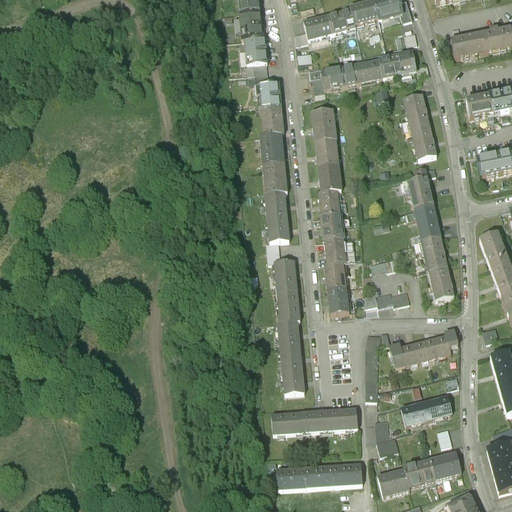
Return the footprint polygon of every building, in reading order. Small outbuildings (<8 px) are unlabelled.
[(238,0),(240,18),(260,17),(258,0),(238,0)] [(396,0),(394,0),(373,6),(378,24),(399,18),(401,17),(398,9),(396,0)] [(458,0),(434,0),(436,9),(459,4),(458,0)] [(373,6),(349,12),(350,15),(354,30),(378,24),(373,6)] [(406,6),(398,9),(401,17),(399,18),(402,27),(411,24),(406,6)] [(311,12),(299,16),(300,20),(313,17),(311,12)] [(354,30),(350,15),(327,21),(332,39),(355,32),(354,30)] [(260,17),(240,18),(242,44),(245,44),(253,43),(253,40),(261,40),(260,17)] [(327,21),(304,28),(306,36),(308,45),(332,39),(327,21)] [(497,35),(489,36),(490,39),(481,41),(485,59),(511,53),(511,40),(511,35),(497,38),(497,35)] [(308,45),(306,36),(295,39),(296,49),(309,46),(308,45)] [(403,39),(406,51),(419,47),(416,36),(403,39)] [(253,43),(245,44),(247,70),(248,70),(266,69),(267,69),(264,40),(261,40),(253,40),(253,43)] [(481,41),(451,47),(455,65),(485,59),(481,41)] [(310,56),(296,57),(297,66),(310,65),(310,56)] [(411,56),(378,63),(382,83),(415,76),(411,56)] [(378,63),(354,68),(358,88),(382,83),(378,63)] [(354,68),(321,74),(322,81),(325,95),(358,88),(354,68)] [(266,69),(248,70),(249,81),(254,80),(267,79),(266,69)] [(322,81),(321,74),(308,77),(309,83),(311,83),(322,81)] [(267,79),(254,80),(255,89),(259,88),(268,87),(267,79)] [(322,81),(311,83),(315,102),(326,100),(325,95),(322,81)] [(268,87),(259,88),(261,114),(281,112),(279,86),(268,87)] [(378,106),(389,104),(386,94),(376,96),(378,106)] [(511,97),(489,102),(493,119),(511,115),(511,97)] [(421,101),(403,105),(410,136),(429,132),(421,101)] [(489,102),(466,107),(470,124),(493,119),(489,102)] [(281,112),(261,114),(264,141),(281,140),(284,140),(281,112)] [(332,115),(311,118),(315,147),(334,145),(336,145),(332,115)] [(429,132),(410,136),(418,167),(436,162),(429,132)] [(264,141),(260,142),(263,171),(284,169),(281,140),(264,141)] [(334,145),(315,147),(318,172),(337,170),(334,145)] [(511,168),(510,161),(510,158),(477,165),(481,183),(511,176),(511,168)] [(284,169),(263,171),(266,201),(284,199),(287,199),(284,169)] [(337,170),(318,172),(321,197),(338,195),(340,194),(337,170)] [(434,173),(414,177),(416,185),(426,183),(436,180),(434,173)] [(416,185),(400,189),(402,197),(409,196),(414,217),(433,212),(426,183),(416,185)] [(321,197),(318,197),(321,222),(341,220),(338,195),(321,197)] [(284,199),(264,201),(267,225),(286,223),(284,199)] [(433,212),(414,217),(421,247),(440,243),(433,212)] [(341,220),(321,222),(324,246),(343,244),(341,220)] [(286,223),(267,225),(269,249),(279,248),(289,247),(286,223)] [(373,228),(373,236),(388,235),(387,227),(373,228)] [(497,238),(479,245),(490,275),(508,268),(497,238)] [(440,243),(421,247),(428,278),(447,273),(440,243)] [(343,244),(324,246),(327,270),(343,268),(346,268),(343,244)] [(269,249),(265,249),(268,270),(273,270),(281,269),(279,248),(269,249)] [(384,266),(386,276),(387,278),(398,275),(395,263),(384,266)] [(384,266),(370,270),(372,279),(386,276),(384,266)] [(281,269),(273,270),(276,298),(297,296),(294,268),(281,269)] [(327,270),(324,270),(327,294),(346,292),(343,268),(327,270)] [(511,277),(508,268),(490,275),(501,302),(511,297),(511,277)] [(447,273),(428,278),(435,307),(454,302),(447,273)] [(346,292),(327,294),(330,319),(349,317),(348,316),(354,315),(353,303),(347,304),(346,292)] [(297,296),(276,298),(279,329),(297,327),(300,327),(297,296)] [(406,297),(391,300),(393,309),(394,312),(409,309),(406,297)] [(511,297),(501,302),(511,331),(511,330),(511,297)] [(375,298),(364,300),(364,305),(364,313),(377,310),(375,301),(375,298)] [(390,298),(375,301),(377,310),(378,313),(393,309),(391,300),(390,298)] [(279,329),(277,329),(280,353),(299,351),(297,327),(279,329)] [(447,341),(422,348),(427,366),(451,360),(449,353),(458,351),(453,334),(445,336),(447,341)] [(494,334),(483,337),(486,349),(493,348),(492,342),(496,341),(494,334)] [(422,348),(401,354),(400,350),(390,353),(396,375),(427,366),(422,348)] [(299,351),(280,353),(282,378),(302,376),(299,351)] [(367,353),(365,353),(365,369),(377,369),(377,353),(367,353)] [(511,389),(511,368),(509,357),(490,362),(499,393),(511,389)] [(377,375),(365,375),(365,386),(377,386),(377,375)] [(302,376),(282,378),(284,402),(304,400),(302,376)] [(377,386),(365,386),(365,397),(377,396),(377,386)] [(511,389),(499,393),(507,421),(511,419),(511,389)] [(377,396),(365,397),(365,406),(377,406),(377,396)] [(447,402),(424,408),(429,426),(452,420),(447,402)] [(424,408),(401,414),(405,432),(429,426),(424,408)] [(357,433),(355,414),(327,417),(329,436),(357,433)] [(329,436),(327,417),(299,420),(301,439),(329,436)] [(301,439),(299,420),(272,422),(273,442),(301,439)] [(386,425),(374,426),(376,446),(388,443),(386,425)] [(511,431),(490,440),(492,450),(509,446),(510,449),(511,446),(511,431)] [(452,449),(448,434),(437,437),(441,452),(452,449)] [(388,443),(376,446),(380,461),(399,456),(395,441),(388,443)] [(492,450),(484,453),(488,469),(511,462),(511,458),(510,449),(509,446),(492,450)] [(456,457),(429,465),(435,485),(461,478),(456,457)] [(511,462),(488,469),(492,484),(511,479),(511,462)] [(429,465),(403,472),(404,474),(409,492),(435,485),(429,465)] [(362,489),(360,469),(332,472),(334,492),(362,489)] [(334,492),(332,472),(304,475),(306,494),(334,492)] [(404,474),(377,481),(383,501),(409,494),(409,492),(404,474)] [(306,494),(304,475),(276,478),(278,497),(306,494)] [(511,479),(492,484),(496,500),(511,495),(511,479)] [(474,511),(468,500),(447,510),(447,511),(474,511)]
